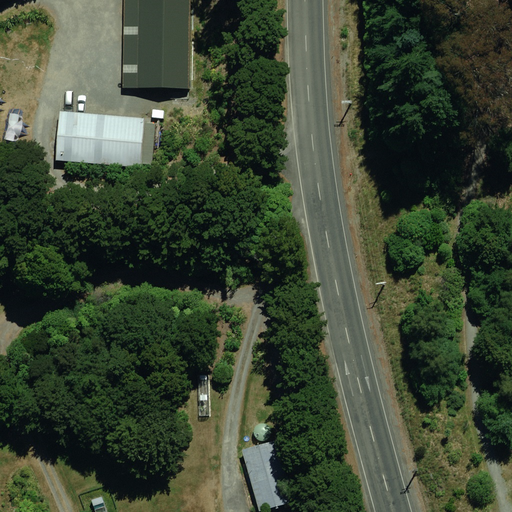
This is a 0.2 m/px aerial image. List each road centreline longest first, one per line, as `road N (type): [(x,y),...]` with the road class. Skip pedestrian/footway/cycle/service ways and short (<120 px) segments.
road 1 (primary): [(393,511),(326,232),(304,0)]
road 2 (track): [(273,302),(94,288),(0,335)]
road 3 (track): [(0,370),(66,511)]
